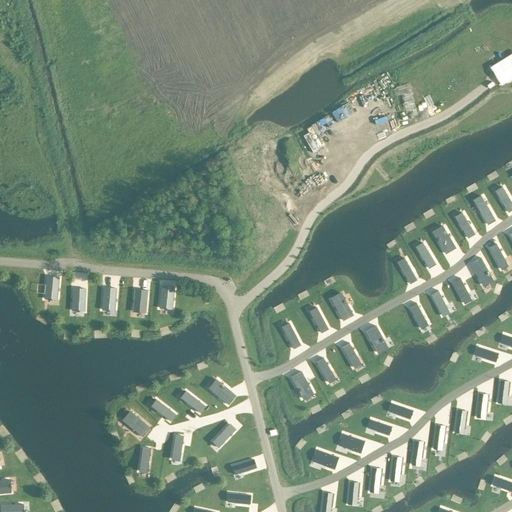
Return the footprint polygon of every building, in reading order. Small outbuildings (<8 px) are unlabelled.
[(57,300),(59,278),(47,277),(45,299),(50,299),(50,300),(52,300),(52,299),(57,300)] [(172,309),(174,287),(162,286),(160,308),(165,308),(165,309),(167,310),(167,309),(172,309)] [(58,299),(70,299),(70,288),(58,287),(58,299)] [(114,310),(116,288),(104,287),(102,309),(107,310),(107,311),(109,311),(109,310),(114,310)] [(84,311),(85,289),(73,289),(72,311),(77,311),(77,312),(79,312),(79,311),(84,311)] [(124,301),(132,302),(132,290),(124,290),(124,301)] [(145,313),(147,291),(135,290),(133,312),(138,313),(137,313),(140,314),(140,313),(145,313)] [(195,309),(196,300),(187,299),(186,309),(195,309)] [(9,480),(0,480),(0,493),(10,492),(10,487),(11,487),(10,484),(9,484),(9,480)]
